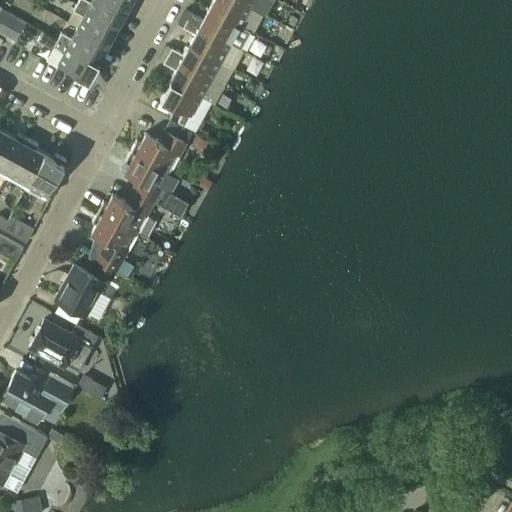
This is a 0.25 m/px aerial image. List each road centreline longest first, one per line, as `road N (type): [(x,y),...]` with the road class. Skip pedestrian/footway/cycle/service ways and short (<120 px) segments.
road 1 (residential): [(100,142),(0,319)]
road 2 (residential): [(172,0),(100,142)]
